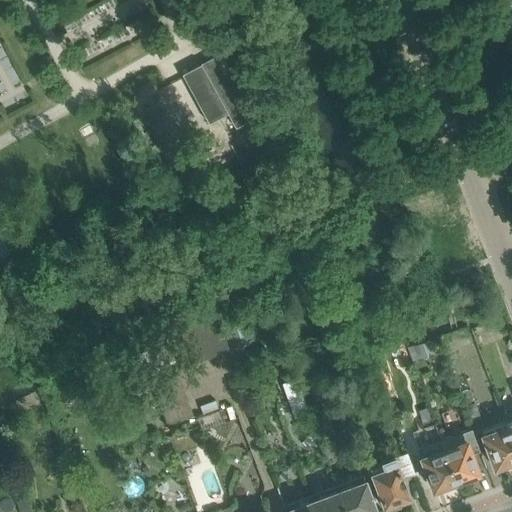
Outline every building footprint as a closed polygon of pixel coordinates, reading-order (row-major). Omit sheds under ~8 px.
[(217,55),(201,63),(236,127),(252,119),(217,55)] [(488,284),(482,268),(469,273),(474,289),(488,284)] [(218,318),(207,322),(218,353),(230,348),(218,318)] [(207,322),(195,326),(206,357),(218,353),(207,322)] [(195,326),(183,330),(195,361),(206,357),(195,326)] [(183,330),(172,335),(183,366),(195,361),(183,330)] [(428,341),(415,346),(416,349),(419,357),(432,353),(429,344),(428,341)] [(177,374),(153,383),(158,397),(183,388),(178,374),(176,374),(177,374)] [(153,383),(168,424),(192,415),(193,415),(188,401),(163,410),(158,397),(153,383)] [(468,384),(459,388),(465,406),(475,403),(468,384)] [(183,388),(158,397),(163,410),(188,401),(183,388)] [(220,409),(198,417),(203,430),(225,422),(220,409)] [(482,429),(484,433),(483,433),(489,450),(485,451),(487,458),(492,456),(495,466),(505,462),(506,465),(511,463),(511,441),(506,425),(504,421),(482,429)] [(468,476),(479,472),(472,453),(480,450),(472,427),(441,438),(456,481),(459,480),(460,482),(469,479),(468,476)] [(419,448),(408,453),(415,472),(426,468),(434,489),(445,485),(446,488),(455,484),(454,482),(456,481),(441,438),(418,446),(419,448)] [(386,468),(373,473),(385,507),(387,506),(389,509),(400,505),(399,502),(410,497),(403,477),(415,472),(408,453),(384,461),(386,468)] [(370,511),(377,510),(366,479),(338,490),(346,511),(370,511)] [(346,511),(338,490),(311,500),(315,511),(346,511)] [(315,511),(311,500),(284,511),(315,511)]
